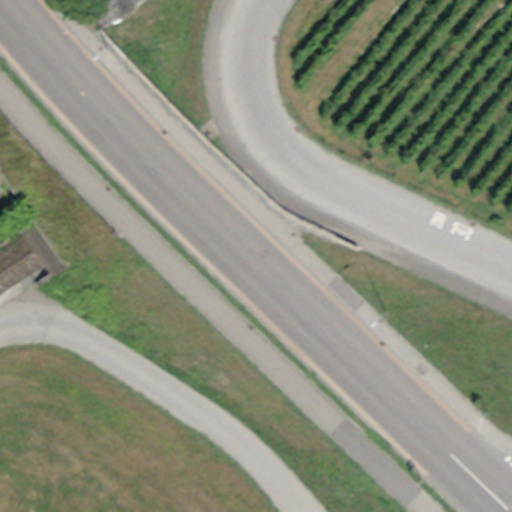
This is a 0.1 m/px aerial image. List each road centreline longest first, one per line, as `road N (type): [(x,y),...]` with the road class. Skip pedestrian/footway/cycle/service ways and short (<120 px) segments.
road 1 (secondary): [(511,502),(195,208),(0,1)]
road 2 (residential): [(263,0),(248,37),(247,73),(255,113),(274,144),(305,172),(511,271)]
road 3 (residential): [(299,511),(249,454),(88,343),(36,324),(0,328)]
